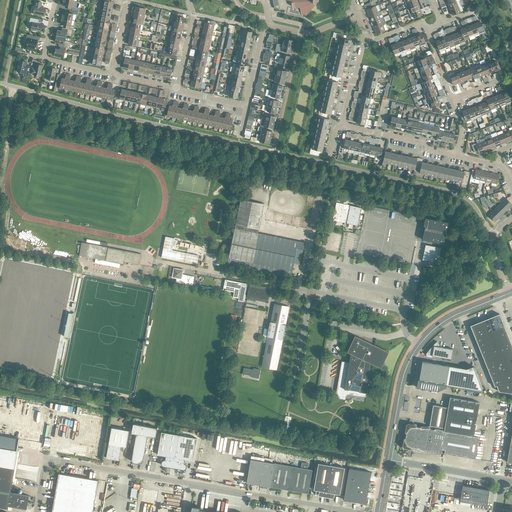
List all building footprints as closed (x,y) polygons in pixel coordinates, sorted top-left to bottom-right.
[(69,10),(71,10),(75,11),(76,7),(73,7),(74,1),(69,0),(63,0),(63,5),(69,6),(69,10)] [(104,0),(100,21),(109,23),(114,2),(113,1),(112,0),(104,0)] [(272,0),(274,8),(279,9),(279,10),(280,9),(287,11),(287,12),(301,15),(301,14),(306,15),(310,10),(316,3),(318,0),(272,0)] [(414,0),(406,4),(408,9),(418,5),(416,0),(414,0)] [(33,14),(41,16),(41,15),(44,16),(46,8),(41,7),(42,3),(36,1),(33,14)] [(448,5),(450,10),(461,6),(459,1),(456,2),(448,5)] [(408,9),(410,14),(420,10),(418,5),(408,9)] [(367,9),(369,16),(378,12),(375,6),(367,9)] [(428,6),(426,7),(427,7),(423,9),(420,10),(410,14),(412,19),(422,15),(421,12),(429,9),(429,8),(428,6)] [(461,6),(450,10),(452,15),(463,11),(461,6)] [(63,12),(62,18),(72,20),(73,14),(77,15),(78,11),(75,11),(71,10),(70,13),(63,12)] [(175,16),(174,21),(183,23),(185,18),(181,17),(182,14),(174,12),(173,15),(175,16)] [(369,16),(372,22),(380,18),(378,12),(369,16)] [(32,24),(31,30),(41,32),(43,24),(37,23),(38,19),(30,18),(29,24),(32,24)] [(68,25),(67,29),(73,30),(74,27),(71,26),(72,20),(62,18),(61,24),(68,25)] [(373,25),(374,28),(383,25),(380,18),(372,22),(372,23),(371,23),(372,26),(373,25)] [(197,24),(197,26),(213,30),(215,22),(207,20),(206,23),(205,22),(204,26),(197,24)] [(480,21),(475,23),(479,34),(485,32),(480,21)] [(475,23),(470,25),(474,36),(479,34),(475,23)] [(383,25),(374,28),(377,34),(385,31),(383,25)] [(470,25),(465,27),(468,36),(469,36),(469,38),(474,36),(470,25)] [(204,28),(202,33),(212,35),(213,30),(197,26),(196,28),(199,29),(200,27),(204,28)] [(460,30),(461,31),(464,40),(469,38),(469,36),(468,36),(465,27),(460,30)] [(58,30),(56,36),(66,38),(66,35),(71,36),(73,30),(67,29),(65,28),(64,31),(58,30)] [(239,35),(240,35),(251,38),(252,32),(247,31),(248,30),(244,29),(244,30),(243,30),(240,30),(239,35)] [(443,38),(441,39),(445,50),(450,48),(446,37),(445,35),(443,31),(443,29),(441,30),(442,35),(442,36),(443,38)] [(461,31),(456,33),(460,44),(465,42),(464,40),(461,31)] [(337,43),(338,43),(349,46),(350,46),(352,41),(342,38),(343,34),(336,33),(335,39),(338,39),(337,43)] [(456,33),(451,35),(455,46),(460,44),(456,33)] [(416,36),(420,46),(426,44),(425,43),(429,41),(426,34),(422,35),(422,34),(416,36)] [(24,49),(26,49),(34,51),(35,47),(36,47),(37,40),(35,39),(36,36),(27,35),(26,38),(28,38),(27,45),(25,44),(24,49)] [(446,37),(450,48),(455,46),(451,35),(446,37)] [(61,47),(62,47),(69,48),(70,42),(65,41),(66,38),(56,36),(55,42),(62,43),(61,47)] [(415,46),(419,44),(420,46),(416,36),(411,38),(415,46)] [(201,40),(200,43),(210,46),(211,40),(194,37),(194,39),(201,40)] [(409,48),(410,50),(416,48),(415,46),(411,38),(406,40),(410,48),(409,48)] [(284,39),(283,45),(293,47),(294,41),(284,39)] [(445,50),(441,39),(436,41),(440,52),(445,50)] [(397,40),(395,41),(396,44),(400,54),(405,52),(401,42),(399,43),(398,40),(397,40)] [(401,42),(405,52),(410,50),(409,48),(410,48),(406,40),(401,42)] [(338,43),(337,48),(351,52),(351,51),(348,50),(349,46),(338,43)] [(291,53),(293,47),(283,45),(280,44),(279,48),(278,48),(277,52),(281,52),(282,51),(291,53)] [(400,54),(396,44),(391,46),(395,56),(400,54)] [(80,50),(69,48),(62,47),(62,50),(56,49),(54,56),(55,56),(58,57),(58,56),(64,57),(65,53),(79,56),(80,50)] [(198,51),(198,54),(207,56),(209,51),(192,47),(191,49),(198,51)] [(278,60),(280,60),(289,63),(290,57),(277,54),(276,56),(278,57),(278,60)] [(336,54),(334,59),(348,62),(348,61),(345,61),(346,56),(336,54)] [(414,62),(416,68),(419,67),(427,63),(426,61),(430,59),(432,58),(432,57),(432,55),(425,58),(414,62)] [(494,62),(491,63),(494,71),(497,70),(497,71),(501,69),(499,66),(498,66),(496,61),(497,61),(496,57),(493,58),(494,62)] [(102,60),(92,58),(91,63),(89,63),(89,66),(95,67),(96,64),(101,65),(102,60)] [(196,61),(195,65),(205,67),(206,61),(190,58),(189,60),(196,61)] [(23,78),(28,79),(30,68),(27,67),(26,66),(27,62),(20,60),(19,64),(18,65),(17,67),(18,69),(18,72),(24,73),(23,78)] [(289,63),(280,60),(279,64),(275,63),(274,66),(288,69),(289,63)] [(427,63),(419,67),(416,68),(418,73),(429,68),(432,67),(436,66),(435,64),(434,64),(432,65),(432,64),(428,66),(427,63)] [(480,65),(481,67),(484,75),(489,73),(486,65),(485,63),(480,65)] [(491,63),(486,65),(489,73),(494,71),(491,63)] [(33,74),(41,76),(43,66),(36,64),(35,68),(32,68),(30,74),(33,74)] [(231,66),(231,69),(244,72),(245,69),(244,69),(244,66),(233,64),(233,66),(231,66)] [(333,64),(332,69),(346,73),(346,72),(343,71),(344,67),(333,64)] [(54,80),(54,82),(52,90),(56,92),(59,76),(57,75),(56,74),(57,69),(49,67),(46,79),(47,79),(48,79),(48,80),(49,80),(50,80),(51,80),(54,80)] [(274,75),(276,75),(286,77),(287,71),(277,69),(278,68),(274,67),(273,71),(275,71),(274,75)] [(475,67),(470,69),(471,71),(473,77),(475,82),(477,81),(478,81),(476,78),(479,78),(478,77),(479,77),(476,69),(475,67)] [(485,78),(484,75),(481,67),(476,69),(479,77),(482,76),(483,79),(484,78),(485,78)] [(194,72),(193,75),(203,77),(204,72),(187,68),(187,70),(194,72)] [(370,72),(369,75),(378,77),(379,72),(379,71),(375,70),(375,71),(364,68),(363,71),(370,72)] [(418,73),(420,78),(431,73),(429,68),(418,73)] [(231,74),(233,75),(242,77),(243,74),(244,74),(244,72),(231,69),(230,71),(231,72),(231,74)] [(470,69),(465,71),(468,79),(473,77),(471,71),(470,69)] [(454,73),(455,75),(458,83),(461,82),(463,88),(464,88),(466,88),(460,73),(459,71),(454,73)] [(465,71),(460,73),(466,88),(467,87),(468,86),(467,84),(466,83),(465,83),(464,81),(468,79),(465,71)] [(430,79),(430,80),(436,77),(440,76),(439,74),(438,74),(436,75),(436,74),(432,76),(431,73),(420,78),(422,82),(425,82),(430,79)] [(60,88),(65,89),(68,74),(66,74),(65,79),(62,78),(60,88)] [(286,77),(276,75),(275,78),(272,77),(271,80),(274,81),(284,83),(286,77)] [(340,83),(341,77),(331,75),(330,75),(329,80),(338,82),(340,83)] [(453,85),(458,83),(455,75),(450,77),(453,85)] [(70,90),(76,91),(79,77),(77,76),(75,81),(73,80),(70,90)] [(81,93),(86,94),(89,79),(87,78),(86,84),(83,83),(81,93)] [(201,83),(185,79),(184,81),(191,82),(190,86),(200,88),(201,83)] [(420,83),(422,89),(424,88),(432,84),(430,80),(430,79),(425,82),(422,82),(420,83)] [(327,80),(326,85),(340,88),(337,87),(338,82),(329,80),(327,80)] [(91,95),(97,96),(100,81),(98,81),(96,86),(94,85),(91,95)] [(102,97),(107,99),(110,84),(108,83),(107,88),(104,88),(102,97)] [(270,89),(270,90),(281,92),(282,86),(270,83),(269,86),(273,86),(272,90),(270,89)] [(422,89),(424,94),(434,90),(432,84),(424,88),(422,89)] [(146,105),(148,95),(149,92),(150,88),(148,87),(146,95),(143,94),(141,104),(146,105)] [(499,95),(497,96),(500,104),(501,106),(506,104),(505,102),(502,94),(500,91),(499,87),(497,88),(497,89),(499,95)] [(151,107),(156,108),(160,90),(158,89),(156,97),(153,96),(151,107)] [(160,90),(156,108),(161,109),(161,110),(164,111),(166,105),(168,100),(167,99),(167,100),(164,100),(164,99),(161,98),(163,90),(160,90)] [(237,98),(238,93),(229,91),(227,90),(226,96),(229,96),(229,97),(232,98),(232,97),(237,98)] [(270,90),(268,97),(275,99),(275,97),(279,98),(281,92),(270,90)] [(325,90),(324,96),(337,99),(338,98),(334,97),(336,93),(325,90)] [(424,94),(426,99),(436,95),(434,90),(424,94)] [(507,92),(502,94),(505,102),(506,104),(511,102),(508,95),(511,94),(510,91),(507,92)] [(436,95),(426,99),(428,104),(438,100),(436,95)] [(497,96),(492,98),(495,106),(500,104),(497,96)] [(268,97),(267,105),(277,107),(278,107),(279,106),(280,103),(279,102),(279,101),(274,100),(275,99),(268,97)] [(438,100),(428,104),(430,109),(440,105),(439,102),(442,101),(445,99),(446,98),(445,97),(441,98),(438,100)] [(486,100),(487,102),(491,110),(496,108),(495,106),(492,98),(486,100)] [(370,103),(361,101),(358,100),(354,100),(353,102),(360,103),(360,106),(368,108),(370,103)] [(167,115),(172,117),(176,102),(174,101),(172,106),(169,106),(167,115)] [(322,101),(321,106),(335,109),(332,108),(333,103),(322,101)] [(487,102),(482,104),(486,114),(492,112),(491,110),(487,102)] [(178,118),(183,119),(186,104),(184,104),(183,109),(180,108),(178,118)] [(482,104),(477,106),(481,116),(486,114),(482,104)] [(267,105),(265,112),(267,113),(268,113),(269,112),(276,113),(278,112),(278,109),(277,108),(277,107),(267,105)] [(188,120),(193,121),(197,106),(195,106),(193,111),(190,110),(188,120)] [(477,106),(472,108),(476,118),(481,116),(477,106)] [(199,123),(204,124),(207,109),(205,108),(204,113),(201,113),(199,123)] [(472,108),(467,110),(471,120),(476,118),(472,108)] [(471,120),(467,110),(462,112),(462,113),(460,114),(462,121),(465,120),(466,122),(471,120)] [(209,125),(214,126),(218,111),(216,111),(214,116),(211,115),(209,125)] [(318,117),(319,117),(329,119),(331,114),(320,111),(319,111),(318,117)] [(265,120),(274,122),(274,121),(276,121),(276,118),(275,117),(275,116),(271,115),(271,114),(268,113),(267,113),(265,112),(264,112),(262,119),(265,120)] [(220,127),(225,129),(228,114),(226,113),(225,118),(222,118),(220,127)] [(319,117),(318,122),(331,125),(332,125),(328,124),(329,119),(319,117)] [(369,120),(366,119),(357,117),(356,122),(361,124),(360,124),(364,125),(364,124),(367,125),(369,120)] [(390,126),(395,127),(397,118),(392,117),(391,121),(390,121),(389,125),(390,125),(390,126)] [(274,122),(265,120),(264,124),(261,123),(260,125),(273,128),(274,127),(275,124),(274,123),(274,122)] [(261,132),(261,135),(271,137),(272,131),(262,129),(262,128),(259,127),(258,131),(261,132)] [(316,127),(315,133),(329,136),(329,135),(326,134),(327,130),(316,127)] [(511,139),(509,131),(503,133),(507,142),(511,139)] [(449,133),(446,145),(449,145),(450,145),(450,143),(453,143),(455,134),(449,133)] [(503,133),(498,136),(501,144),(507,142),(503,133)] [(271,137),(261,135),(257,134),(256,140),(269,143),(271,137)] [(486,140),(490,149),(496,147),(492,138),(491,135),(485,137),(486,140)] [(354,153),(359,154),(363,136),(360,136),(359,143),(356,142),(354,153)] [(498,136),(492,138),(496,147),(501,144),(498,136)] [(314,138),(313,143),(327,146),(324,145),(325,140),(314,138)] [(364,153),(370,154),(373,139),(371,138),(369,145),(366,144),(364,153)] [(343,151),(348,152),(351,141),(345,139),(345,141),(343,140),(342,142),(341,142),(339,153),(342,153),(343,151)] [(486,140),(481,142),(484,151),(490,149),(486,140)] [(377,147),(375,156),(383,157),(384,152),(382,151),(384,141),(382,141),(380,147),(377,147)] [(484,151),(481,142),(475,144),(472,145),(475,153),(477,152),(478,155),(482,153),(482,152),(484,151)] [(383,162),(388,163),(391,150),(391,149),(390,153),(385,152),(383,162)] [(393,165),(399,166),(402,152),(401,152),(400,155),(396,154),(393,165)] [(404,167),(409,168),(412,154),(411,157),(406,156),(404,167)] [(417,158),(417,159),(415,169),(414,171),(419,172),(420,172),(422,162),(423,159),(417,158)] [(419,173),(425,174),(428,160),(427,160),(427,163),(422,162),(420,172),(419,172),(419,173)] [(430,175),(435,177),(438,163),(437,166),(432,165),(430,175)] [(441,178),(446,179),(449,165),(448,165),(448,168),(443,167),(441,178)] [(451,180),(456,181),(460,168),(459,167),(458,171),(454,170),(451,180)] [(473,179),(479,180),(481,171),(475,170),(473,179)] [(464,171),(464,172),(462,183),(461,184),(467,185),(470,172),(464,171)] [(493,174),(491,183),(497,184),(499,175),(493,174)] [(511,204),(506,198),(501,202),(508,209),(511,205),(511,204)] [(235,228),(234,228),(227,265),(260,272),(290,278),(291,273),(294,262),(300,263),(303,249),(304,249),(305,243),(257,233),(258,229),(259,229),(264,204),(243,200),(240,199),(235,225),(235,228)] [(345,223),(344,225),(347,225),(350,226),(351,224),(358,226),(358,225),(357,225),(361,208),(362,208),(336,202),(336,203),(337,203),(334,220),(333,219),(333,220),(345,223)] [(501,202),(497,207),(504,213),(508,209),(501,202)] [(497,207),(493,211),(499,218),(504,213),(497,207)] [(499,218),(493,211),(488,215),(495,222),(499,218)] [(422,239),(444,244),(448,223),(425,218),(423,226),(425,226),(422,239)] [(15,224),(10,249),(63,260),(68,236),(15,224)] [(163,249),(161,257),(197,265),(199,256),(172,250),(175,238),(165,237),(163,249)] [(105,261),(123,264),(124,262),(139,265),(141,254),(89,244),(87,243),(82,242),(79,256),(87,257),(105,261)] [(423,260),(437,263),(440,248),(426,245),(423,260)] [(174,268),(172,277),(177,278),(176,282),(192,285),(194,277),(182,275),(183,270),(174,268)] [(225,280),(223,290),(234,292),(233,297),(239,298),(238,301),(244,302),(247,284),(242,283),(240,282),(225,280),(225,279),(225,280)] [(250,284),(247,298),(267,302),(270,288),(250,284)] [(274,304),(271,322),(270,322),(269,327),(268,327),(268,329),(269,329),(267,337),(268,337),(262,367),(277,370),(283,340),(286,325),(289,307),(274,304)] [(73,315),(69,314),(64,337),(68,338),(73,315)] [(499,391),(511,393),(511,345),(499,314),(470,325),(495,386),(497,385),(499,391)] [(366,397),(371,363),(373,364),(381,368),(389,351),(375,345),(355,335),(347,352),(350,353),(350,357),(352,357),(352,358),(352,359),(351,359),(351,362),(351,363),(341,361),(335,398),(345,399),(348,394),(366,397)] [(437,342),(437,341),(425,355),(426,355),(426,354),(432,355),(432,356),(451,359),(453,349),(439,347),(439,344),(437,342)] [(446,385),(449,366),(422,361),(419,379),(418,379),(417,380),(419,380),(418,387),(416,386),(416,387),(438,391),(446,387),(446,385)] [(466,369),(449,366),(446,385),(483,391),(475,371),(473,366),(466,369)] [(259,379),(260,369),(259,369),(253,368),(253,369),(244,368),(242,375),(244,375),(244,374),(252,376),(251,377),(259,379)] [(448,407),(444,431),(440,453),(475,459),(479,437),(474,436),(480,402),(450,397),(448,407)] [(448,407),(433,405),(429,428),(420,427),(416,426),(407,424),(404,446),(430,451),(440,453),(444,431),(448,407)] [(142,462),(143,460),(147,436),(155,437),(157,428),(133,423),(131,433),(136,434),(132,458),(132,460),(133,461),(134,462),(139,463),(140,463),(141,463),(142,462)] [(109,443),(106,458),(119,460),(122,446),(126,447),(129,430),(112,427),(109,443)] [(171,465),(174,466),(179,435),(161,432),(157,454),(166,456),(165,460),(164,460),(163,460),(162,460),(162,461),(161,462),(161,463),(161,464),(162,464),(162,465),(163,465),(163,466),(164,466),(171,467),(171,465)] [(0,506),(7,508),(7,505),(26,508),(28,496),(21,494),(21,492),(22,492),(22,491),(22,490),(21,489),(20,489),(19,490),(19,491),(19,492),(19,494),(10,492),(15,464),(15,463),(15,462),(17,451),(19,439),(0,435),(0,506)] [(179,435),(174,466),(176,466),(176,468),(183,469),(184,469),(185,469),(185,468),(186,468),(186,467),(186,466),(186,465),(186,464),(185,464),(184,463),(184,459),(193,461),(197,438),(179,435)] [(302,468),(268,462),(251,459),(246,483),(270,487),(308,493),(312,470),(308,469),(310,463),(303,462),(302,468)] [(318,495),(326,497),(331,465),(318,463),(313,490),(319,491),(318,495)] [(331,465),(326,497),(333,498),(334,493),(340,494),(344,468),(331,465)] [(371,472),(366,471),(349,469),(344,500),(366,504),(371,472)] [(78,477),(59,473),(54,500),(74,503),(78,477)] [(92,511),(98,480),(78,477),(74,503),(72,511),(92,511)] [(486,506),(489,490),(462,485),(460,501),(486,506)] [(72,511),(74,503),(54,500),(51,511),(72,511)]
